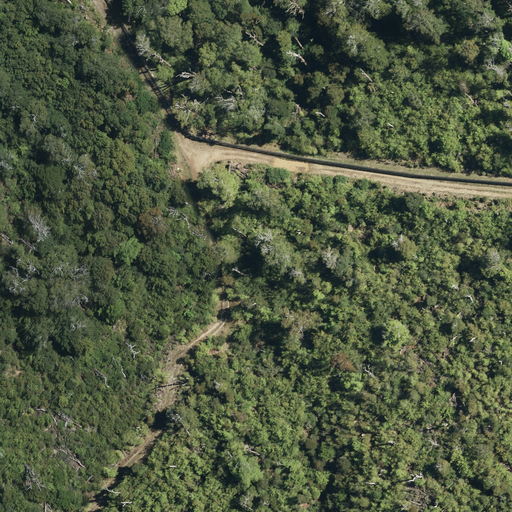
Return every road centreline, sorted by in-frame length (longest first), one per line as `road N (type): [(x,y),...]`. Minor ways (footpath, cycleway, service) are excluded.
road 1 (track): [(201,150),(200,181),(225,295),(222,321),(177,366),(155,434),(85,511)]
road 2 (track): [(511,192),(201,150)]
road 3 (track): [(100,0),(179,135),(201,150)]
